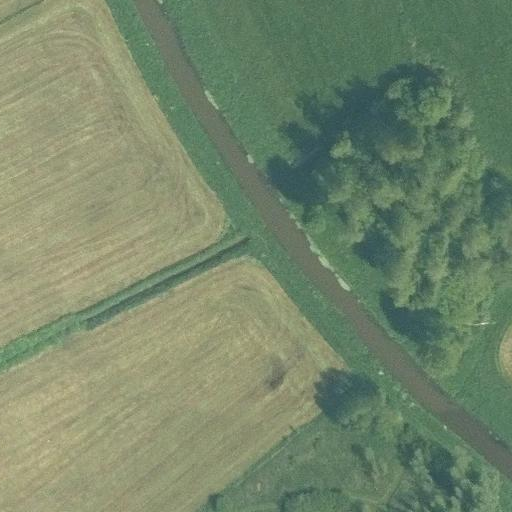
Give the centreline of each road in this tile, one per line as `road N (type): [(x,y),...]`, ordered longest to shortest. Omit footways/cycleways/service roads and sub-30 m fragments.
road 1 (track): [(511,511),(387,392),(272,262),(113,0)]
road 2 (track): [(163,0),(325,256),(383,322),(511,441)]
